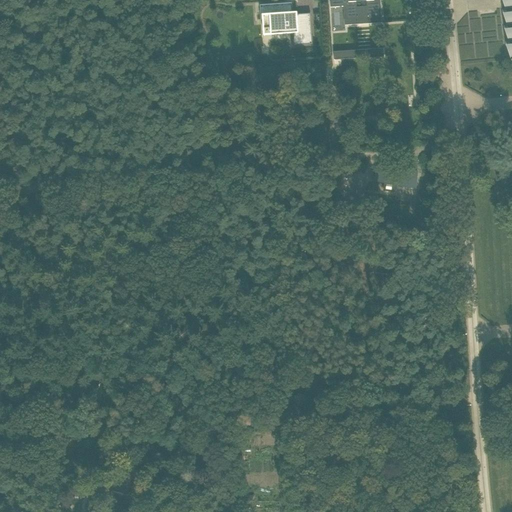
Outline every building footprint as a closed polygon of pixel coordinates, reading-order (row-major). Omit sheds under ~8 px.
[(329,0),(330,8),(343,7),(344,16),(356,15),(356,22),(369,21),(368,14),(381,13),(380,0),(329,0)] [(511,0),(500,0),(505,41),(511,60),(511,0)] [(284,3),(259,5),(261,21),(270,20),(271,35),(295,34),(296,46),(312,45),(310,14),(297,15),(297,13),(292,13),(292,8),(284,9),(284,4),(284,3)] [(383,49),(371,50),(372,58),(384,57),(383,49)] [(352,59),(352,51),(333,52),(334,60),(352,59)] [(377,167),(375,182),(397,185),(415,187),(417,172),(407,171),(408,168),(399,167),(399,170),(377,167)] [(350,225),(352,241),(370,240),(369,223),(350,225)]
